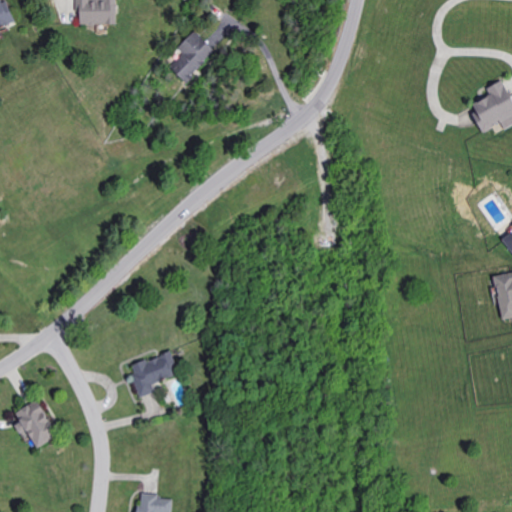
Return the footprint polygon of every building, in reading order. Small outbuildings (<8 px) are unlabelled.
[(0,0),(0,29),(15,23),(6,0),(0,0)] [(118,24),(117,0),(76,0),(77,5),(81,5),(81,25),(118,24)] [(179,48),(184,54),(171,66),(186,82),(217,53),(197,31),(179,48)] [(511,126),(511,95),(505,81),(488,90),(491,97),(471,107),(485,133),(503,123),(506,129),(511,126)] [(511,271),(496,275),(503,319),(511,317),(511,271)] [(142,397),(157,391),(154,383),(181,373),(173,350),(134,365),(138,375),(134,377),(142,397)] [(39,447),(60,435),(38,399),(17,411),(22,420),(16,424),(21,433),(28,429),(39,447)] [(173,511),(175,496),(140,494),(138,511),(173,511)]
